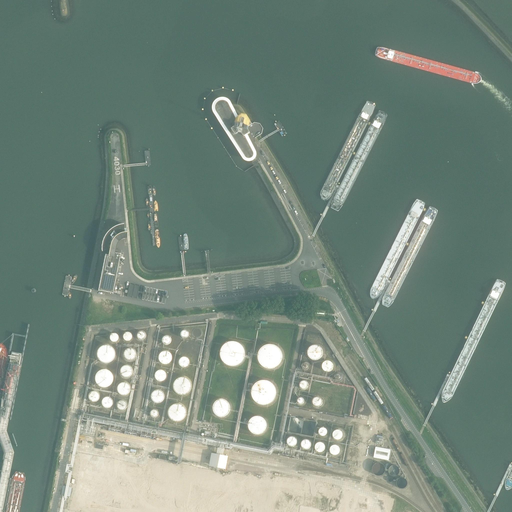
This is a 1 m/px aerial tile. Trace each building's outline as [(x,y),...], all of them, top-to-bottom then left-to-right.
[(250,132),(248,129),(248,127),(251,125),(252,124),(248,119),(246,117),(242,116),(237,119),(229,103),(228,102),(227,101),(226,101),(226,100),(225,100),(224,100),(223,100),(222,100),(221,100),(220,100),(219,100),(218,100),(218,101),(217,101),(217,102),(216,102),(216,103),(215,103),(215,104),(215,105),(214,105),(214,106),(214,107),(214,108),(214,109),(214,110),(215,110),(215,111),(245,157),(245,158),(246,158),(246,159),(247,159),(248,159),(248,160),(249,160),(250,160),(251,159),(252,159),(253,158),(254,157),(254,156),(254,155),(254,154),(254,153),(254,152),(246,136),(250,133),(250,132)] [(255,153),(249,157),(253,163),(259,159),(255,153)] [(105,255),(98,291),(101,291),(112,293),(112,294),(120,254),(115,253),(117,245),(118,242),(120,240),(123,239),(124,239),(126,239),(126,238),(126,233),(127,233),(127,232),(126,232),(125,232),(124,233),(123,229),(123,225),(123,224),(118,225),(115,227),(111,228),(108,231),(106,234),(102,240),(101,244),(101,248),(101,252),(102,252),(102,251),(108,250),(108,252),(108,255),(105,255)] [(130,284),(127,296),(137,298),(140,286),(130,284)] [(188,334),(188,333),(187,332),(186,331),(185,330),(184,330),(182,331),(181,332),(180,333),(180,334),(180,335),(180,337),(181,338),(182,338),(184,339),(185,338),(186,338),(187,337),(188,336),(188,334)] [(145,336),(145,334),(144,333),(142,332),(141,331),(139,331),(138,332),(137,333),(136,335),(136,337),(136,338),(137,339),(139,340),(140,341),(142,341),(143,340),(144,339),(145,337),(145,336)] [(127,332),(123,336),(127,340),(131,336),(127,332)] [(170,342),(171,341),(170,339),(170,338),(169,337),(167,336),(166,336),(164,336),(163,337),(162,338),(161,339),(161,341),(161,342),(162,344),(163,345),(164,345),(166,346),(167,345),(169,345),(170,344),(170,342)] [(221,351),(221,354),(222,358),(223,361),(225,363),(228,365),(231,366),(234,366),(237,365),(240,363),(243,361),(244,358),(245,355),(245,352),(244,349),(242,346),(239,344),(236,343),(233,342),(230,342),(227,344),(224,346),(222,348),(221,351)] [(96,352),(96,354),(96,356),(97,358),(98,360),(99,361),(101,362),(103,363),(105,364),(107,363),(109,363),(110,362),(112,361),(113,359),(114,357),(114,355),(114,353),(114,352),(113,350),(112,348),(110,347),(109,346),(107,345),(105,345),(103,346),(101,346),(99,347),(98,349),(97,351),(96,352)] [(259,353),(258,356),(258,358),(259,361),(260,364),(262,366),(264,367),(267,368),(270,369),(272,369),(275,368),(277,366),(279,365),(281,362),(282,360),(282,357),(282,354),(281,351),(279,349),(277,347),(275,346),(272,345),(269,345),(267,345),(264,347),(262,348),(260,350),(259,353)] [(309,349),(308,351),(308,353),(308,355),(309,356),(310,358),(311,359),(313,360),(315,360),(316,360),(318,360),(320,359),(321,358),(322,356),(323,354),(323,352),(322,351),(322,349),(320,347),(319,346),(317,346),(315,346),(313,346),(312,347),(310,348),(309,349)] [(123,352),(122,354),(122,356),(123,358),(124,360),(126,361),(128,362),(131,361),(133,361),(134,359),(135,357),(136,355),(135,353),(134,351),(133,349),(131,348),(128,348),(126,349),(124,350),(123,352)] [(159,355),(158,357),(158,359),(158,361),(160,363),(161,364),(163,365),(165,365),(168,364),(169,363),(171,361),(171,359),(171,357),(171,355),(170,353),(168,352),(166,351),(164,351),(162,352),(160,353),(159,355)] [(188,364),(188,363),(188,362),(188,360),(187,359),(186,358),(185,358),(184,357),(182,357),(181,358),(180,359),(179,360),(178,361),(178,362),(178,364),(178,365),(179,366),(180,367),(181,368),(183,368),(184,368),(185,367),(187,367),(187,366),(188,364)] [(333,368),(334,367),(333,365),(333,364),(332,363),(331,362),(330,361),(329,361),(328,361),(326,361),(325,362),(324,362),(323,363),(322,365),(322,366),(322,367),(322,369),(323,370),(324,371),(325,372),(326,372),(328,372),(329,372),(330,372),(331,371),(332,370),(333,369),(333,368)] [(120,368),(119,371),(119,373),(120,375),(121,377),(123,378),(125,378),(127,378),(129,377),(131,376),(132,374),(133,372),(132,370),(131,368),(130,366),(127,365),(125,365),(123,366),(121,367),(120,368)] [(94,377),(94,379),(94,381),(95,382),(96,384),(97,386),(99,387),(101,387),(103,388),(105,388),(107,387),(109,386),(110,385),(111,383),(112,382),(113,380),(113,378),(112,376),(111,374),(110,372),(109,371),(107,370),(105,370),(103,370),(101,370),(99,371),(97,372),(96,373),(95,375),(94,377)] [(165,379),(165,378),(165,377),(165,375),(165,374),(164,373),(163,372),(162,371),(161,371),(159,370),(158,371),(157,371),(155,372),(155,373),(154,375),(154,376),(154,377),(154,379),(155,380),(156,381),(157,382),(159,382),(160,382),(161,382),(163,381),(164,380),(165,379)] [(173,384),(173,386),(173,389),(174,391),(176,393),(177,394),(180,395),(182,395),(184,395),(186,394),(188,392),(189,390),(190,388),(191,386),(190,384),(189,382),(188,380),(186,378),(184,378),(182,377),(179,378),(177,379),(175,380),(174,382),(173,384)] [(253,389),(252,391),(252,394),(253,397),(254,399),(256,402),(258,403),(261,404),(263,405),(266,405),(269,404),(271,402),(273,400),(275,398),(276,396),(276,393),(276,390),(275,387),(273,385),(271,383),(269,382),(266,381),(263,381),(261,381),(258,382),(256,384),(254,386),(253,389)] [(308,386),(308,385),(308,384),(308,383),(307,382),(306,381),(305,381),(304,381),(303,381),(302,382),(301,382),(301,383),(300,383),(300,384),(300,385),(300,386),(300,387),(301,388),(302,389),(303,390),(304,390),(305,390),(305,389),(306,389),(307,389),(307,388),(308,388),(308,387),(308,386)] [(117,386),(116,388),(116,390),(117,392),(118,394),(120,395),(122,396),(124,396),(127,395),(128,393),(129,391),(130,389),(129,387),(128,385),(127,384),(125,383),(122,382),(120,383),(118,384),(117,386)] [(151,393),(151,395),(150,397),(151,399),(151,401),(153,402),(155,403),(157,404),(159,403),(160,403),(162,401),(163,400),(164,398),(164,396),(163,394),(162,392),(160,391),(158,391),(156,390),(154,391),(153,392),(151,393)] [(99,396),(99,394),(98,393),(97,392),(95,391),(94,391),(92,391),(91,392),(90,393),(89,394),(88,395),(88,397),(88,398),(88,399),(89,401),(90,402),(92,402),(93,403),(95,402),(96,402),(97,401),(98,400),(99,399),(99,397),(99,396)] [(313,398),(315,406),(323,404),(321,396),(313,398)] [(112,404),(112,402),(112,401),(111,400),(110,399),(109,398),(108,397),(106,397),(105,397),(104,398),(103,399),(102,400),(101,401),(101,403),(101,404),(102,406),(102,407),(103,408),(105,408),(106,409),(108,409),(109,408),(110,407),(111,406),(112,405),(112,404)] [(213,405),(212,408),(212,411),(214,413),(216,415),(218,417),(221,417),(224,417),(227,415),(229,413),(230,410),(230,407),(229,405),(228,402),(225,400),(222,399),(219,399),(217,400),(214,402),(213,405)] [(126,407),(126,405),(126,404),(125,402),(123,402),(122,401),(120,401),(119,401),(118,402),(117,404),(116,405),(116,406),(116,408),(117,409),(118,410),(120,411),(121,411),(123,411),(124,410),(125,409),(126,408),(126,407)] [(185,414),(185,413),(185,411),(185,409),(184,408),(183,407),(181,406),(180,405),(178,404),(177,404),(175,404),(173,405),(172,405),(170,406),(169,407),(168,409),(168,410),(168,412),(168,414),(168,415),(169,417),(169,418),(171,420),(172,421),(174,421),(175,422),(177,422),(179,421),(180,421),(182,420),(183,419),(184,418),(185,416),(185,414)] [(250,422),(249,425),(249,428),(250,430),(252,433),(255,434),(258,434),(261,434),(263,432),(265,430),(267,428),(267,425),(266,422),(264,419),(262,418),(259,417),(256,417),(253,418),(251,419),(250,422)] [(327,433),(327,432),(327,431),(327,430),(326,430),(326,429),(325,429),(324,428),(323,428),(322,428),(321,428),(321,429),(320,429),(320,430),(319,430),(319,431),(319,432),(319,433),(319,434),(320,435),(321,436),(322,436),(323,436),(324,436),(325,436),(326,435),(327,434),(327,433)] [(344,434),(337,429),(332,435),(339,440),(344,434)] [(297,442),(297,441),(297,440),(296,439),(295,438),(294,438),(293,437),(292,437),(291,437),(290,437),(289,438),(288,439),(288,440),(287,441),(287,442),(287,443),(288,444),(288,445),(289,446),(290,446),(291,447),(293,447),(294,447),(295,446),(296,445),(296,444),(297,443),(297,442)] [(311,447),(311,446),(311,445),(311,443),(311,442),(310,441),(309,440),(308,440),(306,440),(305,440),(304,440),(303,441),(302,442),(302,443),(301,444),(301,446),(302,447),(302,448),(303,449),(304,449),(306,450),(307,450),(308,449),(309,449),(310,448),(311,447)] [(325,449),(325,447),(325,446),(325,445),(324,444),(323,443),(321,442),(320,442),(319,443),(317,443),(316,444),(316,445),(315,447),(315,448),(316,449),(316,451),(317,452),(319,452),(320,453),(321,452),(323,452),(324,451),(325,450),(325,449)] [(340,451),(340,449),(340,448),(339,447),(338,446),(337,446),(336,445),(334,445),(333,445),(332,446),(331,447),(330,448),(330,449),(330,450),(330,451),(330,452),(331,453),(332,454),(333,455),(334,455),(335,455),(336,455),(338,455),(338,454),(339,453),(340,452),(340,451)] [(375,447),(373,458),(388,461),(390,449),(375,447)] [(211,453),(208,466),(225,469),(227,456),(211,453)] [(386,471),(386,469),(385,468),(385,467),(384,466),(384,465),(383,464),(381,463),(380,463),(379,463),(377,463),(376,463),(375,464),(374,465),(373,466),(373,467),(372,468),(372,470),(372,471),(373,472),(373,473),(374,474),(375,475),(376,476),(378,476),(379,476),(380,476),(381,476),(383,475),(384,474),(385,473),(385,472),(386,471)] [(105,469),(104,467),(103,465),(101,464),(99,464),(96,464),(94,465),(93,466),(92,468),(91,470),(91,472),(91,474),(92,476),(94,478),(96,479),(98,479),(100,479),(102,478),(104,477),(105,475),(106,473),(106,471),(105,469)] [(399,472),(400,471),(399,470),(399,468),(398,467),(397,466),(395,466),(394,466),(393,466),(391,466),(390,467),(389,468),(389,470),(389,471),(389,472),(390,474),(390,475),(392,476),(393,476),(394,476),(396,476),(397,476),(398,475),(399,474),(399,472)] [(127,473),(126,471),(125,470),(123,469),(121,468),(119,468),(117,469),(115,470),(114,472),(113,474),(113,476),(113,478),(114,480),(116,482),(118,483),(120,483),(122,483),(124,482),(126,481),(127,479),(128,477),(128,475),(127,473)] [(150,477),(149,476),(147,474),(145,473),(143,473),(141,473),(139,474),(137,475),(136,477),(135,479),(135,481),(136,483),(137,485),(138,486),(140,487),(142,488),(144,487),(146,487),(148,485),(149,484),(150,482),(150,479),(150,477)] [(172,482),(170,480),(169,478),(167,477),(165,477),(163,477),(161,478),(159,479),(158,481),(157,483),(157,485),(158,487),(159,489),(160,490),(162,491),(164,492),(166,492),(168,491),(170,490),(171,488),(172,486),(172,484),(172,482)] [(408,485),(408,483),(407,481),(406,480),(405,479),(404,478),(402,478),(400,478),(399,479),(397,480),(397,482),(396,483),(396,485),(397,487),(398,488),(400,489),(401,489),(403,489),(405,489),(406,488),(407,486),(408,485)] [(207,492),(208,490),(207,488),(206,487),(205,485),(204,484),(202,484),(200,484),(199,484),(197,485),(196,486),(195,487),(194,489),(194,491),(194,493),(195,494),(196,496),(198,497),(199,497),(201,497),(203,497),(205,496),(206,495),(207,493),(207,492)] [(101,491),(100,489),(98,487),(97,486),(94,486),(92,486),(90,487),(89,488),(87,490),(87,492),(87,494),(87,496),(88,498),(90,500),(92,501),(94,501),(96,501),(98,500),(99,499),(101,497),(101,495),(102,493),(101,491)] [(230,496),(231,495),(230,493),(229,491),(228,490),(227,489),(225,488),(223,488),(222,489),(220,489),(219,490),(218,492),(217,494),(217,495),(217,497),(218,499),(219,500),(221,501),(222,502),(224,502),(226,501),(228,501),(229,499),(230,498),(230,496)] [(123,495),(122,493),(120,492),(118,491),(116,490),(114,490),(112,491),(111,492),(109,494),(109,496),(109,498),(109,500),(110,502),(112,504),(114,505),(116,505),(118,505),(120,504),(121,503),(123,501),(123,499),(124,497),(123,495)] [(145,499),(144,497),(142,496),(141,495),(138,495),(136,495),(134,496),(133,497),(131,499),(131,501),(131,503),(131,505),(132,507),(134,508),(136,509),(138,510),(140,509),(142,509),(143,507),(145,506),(145,504),(146,501),(145,499)] [(261,497),(259,498),(257,500),(257,502),(257,504),(259,506),(261,507),(263,507),(265,506),(267,505),(268,503),(268,500),(267,498),(265,497),(263,496),(261,497)] [(167,504),(166,502),(165,500),(163,499),(161,499),(158,499),(156,500),(155,501),(154,503),(153,505),(153,507),(153,509),(154,511),(155,511),(165,511),(166,511),(167,510),(168,508),(168,506),(167,504)] [(276,499),(274,501),(273,502),(272,505),(273,507),(274,509),(276,510),(278,510),(281,509),(282,508),(283,506),(283,503),(282,501),(280,500),(278,499),(276,499)]
